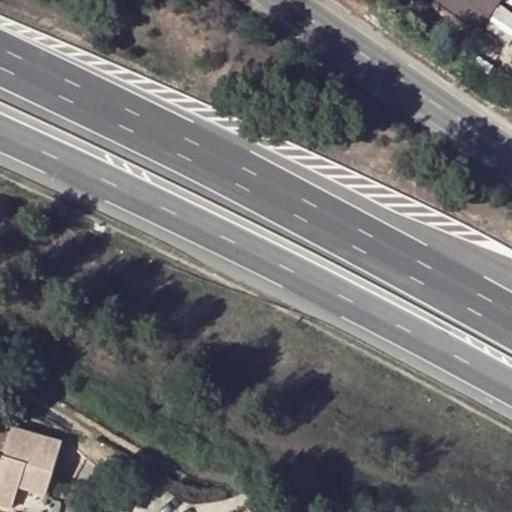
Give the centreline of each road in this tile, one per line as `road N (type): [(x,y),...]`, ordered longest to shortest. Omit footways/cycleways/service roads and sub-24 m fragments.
road 1 (motorway): [(511,285),(0,27)]
road 2 (motorway): [(0,154),(86,188),(511,398)]
road 3 (tertiary): [(511,153),(287,0)]
